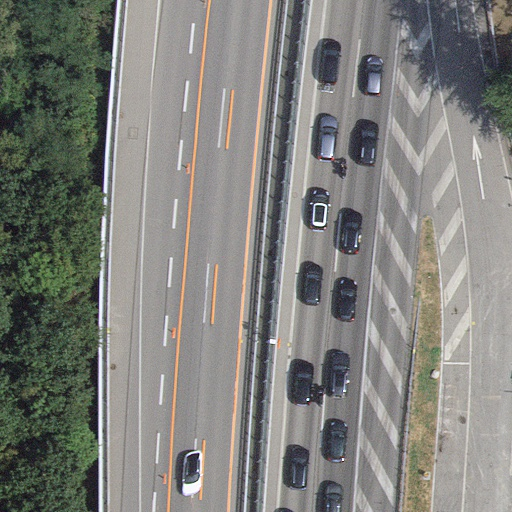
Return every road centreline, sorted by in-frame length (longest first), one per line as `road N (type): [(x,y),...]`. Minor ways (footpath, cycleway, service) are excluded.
road 1 (motorway): [(315,511),(323,358),(362,0)]
road 2 (motorway): [(232,0),(189,511)]
road 3 (motorway): [(492,255),(452,0)]
